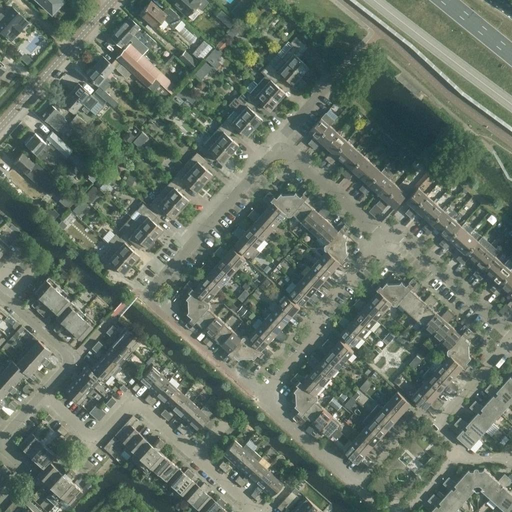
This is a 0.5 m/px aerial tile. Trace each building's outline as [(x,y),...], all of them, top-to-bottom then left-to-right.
[(38,0),(51,12),(62,1),(61,0),(38,0)] [(169,0),(174,4),(174,6),(177,8),(179,8),(187,15),(196,5),(200,9),(207,2),(205,0),(169,0)] [(240,0),(234,8),(240,13),(249,0),(240,0)] [(139,14),(155,28),(157,26),(160,26),(165,20),(165,21),(174,29),(182,19),(167,5),(162,11),(151,1),(139,14)] [(0,19),(0,31),(11,41),(17,35),(15,34),(21,28),(22,29),(29,22),(12,7),(0,19)] [(129,18),(122,25),(147,48),(151,44),(153,46),(156,42),(144,31),(143,33),(138,29),(139,27),(129,18)] [(122,25),(111,38),(121,47),(129,39),(132,42),(131,43),(142,54),(147,48),(122,25)] [(292,45),(285,53),(304,70),(308,66),(298,58),(307,47),(295,37),(289,43),(292,45)] [(194,50),(203,57),(212,45),(204,39),(194,50)] [(164,101),(173,91),(171,88),(168,91),(155,78),(160,72),(130,44),(117,58),(164,101)] [(190,67),(197,61),(186,49),(179,55),(190,67)] [(21,56),(28,63),(32,58),(25,52),(21,56)] [(285,53),(273,67),(292,84),(304,70),(285,53)] [(102,56),(94,66),(110,80),(113,83),(116,79),(112,75),(113,74),(110,71),(114,66),(102,56)] [(200,66),(212,77),(217,72),(205,60),(200,66)] [(273,67),(268,63),(260,72),(265,76),(260,81),(280,98),(284,93),(274,84),(282,75),(292,84),(273,67)] [(126,78),(130,73),(121,65),(117,70),(126,78)] [(110,80),(94,66),(86,75),(97,85),(102,80),(106,83),(110,80)] [(260,81),(248,94),(257,103),(258,101),(268,110),(280,98),(260,81)] [(78,83),(70,93),(81,103),(89,110),(97,101),(91,95),(78,83)] [(102,105),(110,96),(99,86),(91,95),(97,101),(102,105)] [(81,103),(70,93),(61,102),(73,112),(81,103)] [(241,102),(236,108),(255,125),(261,119),(251,110),(257,103),(248,94),(245,97),(241,93),(237,98),(241,102)] [(52,126),(62,115),(50,104),(39,114),(52,126)] [(236,108),(224,122),(233,130),(235,128),(245,136),(255,125),(236,108)] [(335,120),(326,112),(309,131),(315,136),(308,143),(312,146),(330,126),(335,120)] [(88,142),(92,137),(82,128),(86,123),(77,115),(68,124),(88,142)] [(224,122),(211,135),(231,153),(238,145),(228,136),(233,130),(224,122)] [(330,126),(312,146),(315,149),(322,142),(327,147),(339,133),(330,126)] [(66,156),(72,149),(52,130),(45,137),(66,156)] [(130,130),(125,138),(133,142),(138,134),(130,130)] [(140,146),(149,135),(143,130),(134,141),(140,146)] [(35,133),(32,137),(25,144),(40,158),(42,158),(44,157),(47,154),(47,153),(46,150),(50,146),(35,133)] [(339,133),(327,147),(332,151),(325,158),(329,162),(347,141),(339,133)] [(211,135),(199,149),(208,158),(212,154),(222,163),(231,153),(211,135)] [(347,141),(329,162),(332,165),(338,157),(344,162),(356,148),(347,141)] [(356,148),(344,162),(349,166),(342,174),(346,177),(364,156),(356,148)] [(30,169),(32,171),(35,174),(40,169),(21,152),(13,162),(26,173),(30,169)] [(196,152),(184,166),(204,183),(212,174),(202,165),(206,161),(196,152)] [(364,156),(346,177),(349,180),(355,172),(361,177),(373,164),(364,156)] [(373,164),(361,177),(366,182),(359,189),(362,192),(381,171),(373,164)] [(58,177),(62,173),(54,166),(50,171),(58,177)] [(184,166),(173,179),(182,187),(186,183),(196,192),(204,183),(184,166)] [(385,167),(381,171),(362,192),(366,195),(372,188),(377,192),(389,179),(394,174),(385,167)] [(173,179),(161,192),(180,209),(188,200),(178,191),(182,187),(173,179)] [(389,179),(377,192),(383,197),(376,204),(379,207),(398,186),(389,179)] [(93,184),(85,195),(92,201),(101,191),(93,184)] [(398,186),(379,207),(383,210),(389,203),(395,208),(407,194),(398,186)] [(418,187),(406,200),(412,205),(405,212),(409,215),(427,195),(418,187)] [(269,191),(266,195),(286,214),(288,216),(291,216),(293,214),(293,213),(311,193),(307,189),(300,196),(296,192),(294,194),(283,195),(281,193),(277,198),(269,191)] [(68,206),(74,199),(66,192),(59,199),(68,206)] [(172,218),(180,209),(161,192),(149,205),(158,213),(162,209),(172,218)] [(293,213),(293,214),(301,221),(313,208),(308,203),(315,196),(311,193),(293,213)] [(286,214),(266,195),(263,199),(270,205),(265,210),(279,222),(286,214)] [(427,195),(409,215),(412,218),(418,211),(423,216),(435,202),(427,195)] [(82,217),(92,206),(83,198),(73,209),(82,217)] [(435,202),(423,216),(428,220),(422,227),(425,231),(444,210),(435,202)] [(141,214),(135,221),(154,238),(162,229),(152,220),(156,216),(142,203),(137,210),(141,214)] [(313,208),(301,221),(310,229),(328,208),(325,205),(318,212),(313,208)] [(328,208),(310,229),(318,236),(330,223),(325,218),(332,211),(328,208)] [(279,222),(265,210),(261,216),(253,209),(250,212),(271,231),(279,222)] [(444,210),(425,231),(429,234),(435,226),(440,231),(452,218),(444,210)] [(271,231),(250,212),(247,216),(255,222),(250,227),(263,239),(271,231)] [(119,230),(123,234),(133,242),(136,238),(146,247),(154,238),(135,221),(130,217),(119,230)] [(452,218),(440,231),(445,235),(439,243),(442,246),(461,225),(452,218)] [(318,236),(326,244),(327,244),(345,223),(342,220),(335,228),(330,223),(318,236)] [(327,244),(326,244),(325,245),(325,249),(327,251),(327,250),(348,269),(351,265),(344,258),(348,253),(346,252),(346,240),(347,239),(343,234),(349,227),(345,223),(327,244)] [(461,225),(442,246),(446,249),(452,242),(457,246),(469,233),(461,225)] [(263,239),(250,227),(246,233),(238,226),(235,229),(256,248),(263,239)] [(256,248),(235,229),(232,233),(239,239),(235,245),(248,256),(256,248)] [(469,233),(457,246),(462,251),(456,258),(459,261),(478,240),(469,233)] [(107,243),(111,247),(131,264),(139,255),(129,246),(133,242),(123,234),(119,238),(115,234),(107,243)] [(481,237),(478,240),(459,261),(463,264),(469,257),(474,261),(486,248),(490,244),(481,237)] [(0,255),(8,246),(0,238),(0,255)] [(246,259),(233,247),(228,252),(221,246),(217,249),(238,268),(246,259)] [(123,273),(131,264),(111,247),(100,260),(109,268),(113,264),(123,273)] [(486,248),(474,261),(479,266),(473,273),(476,276),(495,256),(486,248)] [(238,268),(217,249),(214,253),(222,259),(217,264),(230,276),(238,268)] [(327,251),(319,259),(333,271),(337,266),(345,272),(348,269),(327,250),(327,251)] [(495,256),(476,276),(480,279),(486,272),(491,276),(503,263),(495,256)] [(319,259),(312,267),(332,286),(335,283),(328,276),(333,271),(319,259)] [(230,276),(217,264),(213,269),(205,263),(202,266),(223,285),(230,276)] [(503,263),(491,276),(496,281),(490,288),(493,291),(511,271),(503,263)] [(223,285),(202,266),(199,270),(206,276),(202,281),(215,293),(223,285)] [(312,267),(304,276),(317,288),(322,283),(329,289),(332,286),(312,267)] [(511,271),(493,291),(497,294),(503,287),(508,292),(511,287),(511,271)] [(304,276),(297,284),(317,303),(320,299),(313,293),(317,288),(304,276)] [(73,299),(48,277),(33,292),(39,297),(37,299),(51,312),(53,310),(58,314),(68,303),(68,304),(70,302),(73,299)] [(375,280),(371,284),(392,303),(394,305),(397,305),(399,303),(417,282),(413,278),(406,285),(401,281),(400,283),(389,284),(387,282),(382,287),(375,280)] [(215,293),(202,281),(197,286),(190,280),(187,283),(208,302),(208,301),(215,293)] [(399,303),(407,310),(419,297),(414,292),(420,285),(417,282),(399,303)] [(208,302),(187,283),(183,287),(191,294),(186,299),(188,300),(189,311),(187,313),(192,318),(185,325),(190,329),(208,308),(210,306),(210,303),(208,301),(208,302)] [(297,284),(289,293),(302,305),(307,300),(314,306),(317,303),(297,284)] [(392,303),(371,284),(368,288),(376,294),(371,299),(384,311),(392,303)] [(245,288),(239,296),(244,300),(250,292),(245,288)] [(424,301),(419,297),(407,310),(416,318),(434,297),(430,294),(424,301)] [(287,295),(279,304),(299,323),(303,319),(295,313),(300,307),(287,295)] [(434,297),(416,318),(424,325),(436,312),(431,307),(437,300),(434,297)] [(384,311),(371,299),(366,305),(359,298),(356,301),(377,320),(384,311)] [(377,320),(356,301),(353,305),(360,312),(356,316),(369,328),(377,320)] [(95,323),(70,302),(68,304),(68,303),(58,314),(55,317),(61,322),(59,323),(73,336),(75,334),(80,339),(92,326),(95,323)] [(279,304),(271,313),(284,325),(289,319),(296,326),(299,323),(279,304)] [(208,308),(190,329),(193,332),(200,324),(205,329),(216,315),(208,308)] [(436,312),(424,325),(432,333),(451,312),(447,309),(441,317),(436,312)] [(451,312),(432,333),(441,341),(453,327),(448,323),(454,315),(451,312)] [(271,313),(264,321),(284,340),(287,336),(280,329),(284,325),(271,313)] [(216,315),(205,329),(210,333),(203,341),(207,344),(225,323),(216,315)] [(369,328),(356,316),(351,322),(344,315),(341,318),(362,337),(369,328)] [(362,337),(341,318),(338,322),(345,328),(340,334),(354,346),(362,337)] [(264,321),(256,330),(269,341),(274,336),(281,343),(284,340),(264,321)] [(225,323),(207,344),(210,347),(217,340),(222,344),(233,331),(225,323)] [(108,328),(113,332),(117,328),(112,324),(108,328)] [(458,332),(453,327),(441,341),(449,348),(468,328),(464,324),(458,332)] [(117,328),(112,336),(117,339),(122,332),(117,328)] [(449,348),(447,350),(447,353),(449,355),(450,355),(470,373),(474,369),(467,363),(471,358),(469,356),(468,345),(470,343),(465,339),(472,331),(468,328),(449,348)] [(126,329),(119,337),(132,349),(140,341),(126,329)] [(256,330),(249,338),(248,338),(269,357),(272,353),(265,347),(269,341),(256,330)] [(233,331),(222,344),(227,349),(220,356),(224,359),(242,338),(233,331)] [(388,343),(395,335),(390,331),(383,339),(388,343)] [(248,338),(249,338),(247,336),(244,336),(242,338),(224,359),(228,363),(234,355),(239,360),(241,358),(252,357),(254,359),(258,354),(265,361),(269,357),(248,338)] [(132,349),(119,337),(112,345),(125,357),(132,349)] [(354,351),(340,339),(336,345),(328,338),(325,342),(346,360),(354,351)] [(38,340),(32,346),(30,348),(47,363),(50,361),(46,357),(51,352),(38,340)] [(94,344),(99,348),(102,344),(98,340),(94,344)] [(346,360),(325,342),(322,345),(329,352),(325,357),(338,369),(346,360)] [(125,357),(112,345),(105,353),(118,365),(125,357)] [(47,363),(30,348),(23,356),(36,368),(41,362),(45,366),(47,363)] [(118,365),(105,353),(97,361),(111,373),(114,376),(121,368),(118,365)] [(338,369),(325,357),(320,362),(313,355),(310,359),(330,377),(338,369)] [(450,355),(449,355),(442,363),(455,375),(460,370),(467,377),(470,373),(450,355)] [(12,360),(33,380),(35,377),(31,373),(36,368),(23,356),(16,364),(12,360)] [(330,377),(310,359),(307,362),(314,369),(310,374),(323,386),(330,377)] [(33,380),(12,360),(5,368),(18,380),(23,375),(27,378),(29,376),(33,380)] [(111,373),(97,361),(90,369),(103,381),(111,373)] [(442,363),(434,372),(455,390),(458,387),(451,380),(455,375),(442,363)] [(18,380),(5,368),(1,365),(0,365),(0,378),(15,392),(17,390),(13,386),(18,380)] [(90,369),(87,366),(79,374),(93,386),(99,378),(103,382),(103,381),(90,369)] [(152,366),(140,379),(148,386),(160,373),(152,366)] [(323,386),(310,374),(305,379),(298,372),(295,376),(315,394),(316,394),(323,386)] [(434,372),(427,380),(440,392),(445,387),(452,394),(455,390),(434,372)] [(160,373),(148,386),(156,394),(168,380),(160,373)] [(93,386),(79,374),(72,382),(85,394),(93,386)] [(511,375),(510,376),(503,384),(511,392),(511,375)] [(315,394),(295,376),(291,380),(298,386),(294,391),(296,393),(296,404),(295,406),(300,410),(293,417),(297,421),(316,401),(318,399),(317,395),(316,394),(315,394)] [(15,392),(0,378),(0,393),(3,396),(8,391),(12,395),(15,392)] [(168,380),(156,394),(164,401),(176,387),(168,380)] [(427,380),(419,389),(440,407),(443,404),(436,397),(440,392),(427,380)] [(85,394),(72,382),(65,391),(78,403),(85,394)] [(511,392),(503,384),(498,390),(491,383),(488,386),(508,405),(511,400),(511,392)] [(508,405),(488,386),(484,390),(492,397),(488,401),(501,413),(508,405)] [(176,387),(164,401),(172,408),(184,395),(176,387)] [(419,389),(411,397),(425,409),(429,404),(437,411),(440,407),(419,389)] [(343,391),(339,397),(344,400),(348,395),(343,391)] [(398,391),(390,400),(410,418),(413,415),(406,408),(411,403),(398,391)] [(184,395),(172,408),(180,415),(192,402),(184,395)] [(390,400),(382,408),(396,420),(400,415),(407,422),(410,418),(390,400)] [(501,413),(488,401),(483,407),(475,400),(473,403),(493,422),(501,413)] [(316,401),(297,421),(301,424),(307,417),(312,421),(324,408),(316,401)] [(192,402),(180,415),(188,422),(200,409),(192,402)] [(493,422),(473,403),(469,407),(477,413),(472,418),(486,430),(493,422)] [(396,420),(382,408),(378,404),(370,413),(395,435),(398,432),(391,425),(396,420)] [(324,408),(312,421),(317,426),(311,433),(314,436),(333,416),(324,408)] [(200,409),(188,422),(196,430),(208,417),(200,409)] [(395,435),(370,413),(363,421),(367,425),(380,437),(385,432),(392,439),(395,435)] [(132,415),(115,435),(119,438),(130,425),(136,419),(132,415)] [(333,416),(314,436),(317,439),(324,432),(329,437),(341,424),(333,416)] [(486,430),(472,418),(468,424),(460,417),(457,420),(478,439),(486,430)] [(478,439),(457,420),(454,424),(461,431),(457,436),(470,448),(478,439)] [(60,433),(65,428),(61,425),(57,430),(60,433)] [(130,425),(119,438),(127,446),(139,432),(130,425)] [(367,425),(359,434),(380,452),(383,449),(376,442),(380,437),(367,425)] [(127,446),(134,452),(135,453),(147,440),(139,432),(127,446)] [(31,433),(19,446),(27,454),(39,440),(31,433)] [(359,434),(352,442),(365,454),(370,449),(377,456),(380,452),(359,434)] [(103,447),(111,454),(115,450),(111,447),(117,440),(113,436),(103,447)] [(152,445),(147,440),(135,453),(134,452),(131,456),(148,471),(151,467),(163,454),(157,449),(164,442),(159,437),(152,445)] [(222,453),(230,460),(242,447),(234,439),(222,453)] [(39,440),(27,454),(35,461),(47,448),(39,440)] [(352,442),(344,451),(365,469),(368,466),(361,459),(365,454),(352,442)] [(242,447),(230,460),(238,467),(250,454),(242,447)] [(35,461),(43,468),(49,461),(50,462),(50,461),(56,455),(47,448),(35,461)] [(246,474),(258,461),(262,457),(254,450),(250,454),(238,467),(246,474)] [(151,467),(159,474),(171,461),(163,454),(151,467)] [(175,457),(171,461),(159,474),(167,482),(179,468),(174,464),(178,460),(175,457)] [(58,468),(50,461),(50,462),(49,461),(43,468),(37,475),(45,481),(45,482),(58,468)] [(218,465),(226,472),(230,467),(223,461),(218,465)] [(258,461),(246,474),(254,482),(266,468),(258,461)] [(0,471),(6,477),(11,471),(3,464),(0,468),(0,471)] [(63,473),(58,468),(45,482),(45,481),(41,485),(58,500),(62,496),(61,496),(74,482),(68,477),(74,470),(70,466),(63,473)] [(179,468),(167,482),(175,489),(191,471),(187,468),(183,473),(179,468)] [(266,468),(254,482),(262,489),(274,476),(266,468)] [(461,478),(474,490),(476,492),(480,491),(481,490),(493,476),(484,468),(482,470),(470,471),(469,469),(461,478)] [(191,471),(175,489),(183,496),(195,483),(190,479),(194,474),(191,471)] [(493,476),(481,490),(489,497),(508,476),(504,473),(498,481),(493,476)] [(238,483),(242,479),(239,475),(234,480),(238,483)] [(274,476),(262,489),(271,496),(282,483),(274,476)] [(474,490),(461,478),(456,483),(449,476),(446,480),(466,499),(474,490)] [(508,476),(489,497),(498,505),(510,491),(505,487),(511,479),(508,476)] [(466,499),(446,480),(443,483),(450,490),(445,495),(459,507),(466,499)] [(82,490),(74,482),(61,496),(62,496),(70,504),(76,496),(82,490)] [(195,483),(183,496),(191,503),(207,486),(204,483),(200,487),(195,483)] [(207,486),(191,503),(199,510),(211,497),(206,493),(210,489),(207,486)] [(294,487),(286,496),(293,503),(299,497),(295,495),(299,491),(294,487)] [(511,493),(510,491),(498,505),(505,511),(506,511),(511,505),(511,493)] [(454,511),(459,507),(445,495),(441,500),(434,494),(431,497),(447,511),(454,511)] [(322,511),(305,496),(297,505),(305,511),(322,511)] [(211,497),(199,510),(200,511),(212,511),(223,500),(220,497),(216,501),(211,497)] [(447,511),(431,497),(428,500),(435,507),(430,511),(447,511)] [(223,500),(212,511),(226,511),(227,511),(222,508),(226,503),(223,500)]
